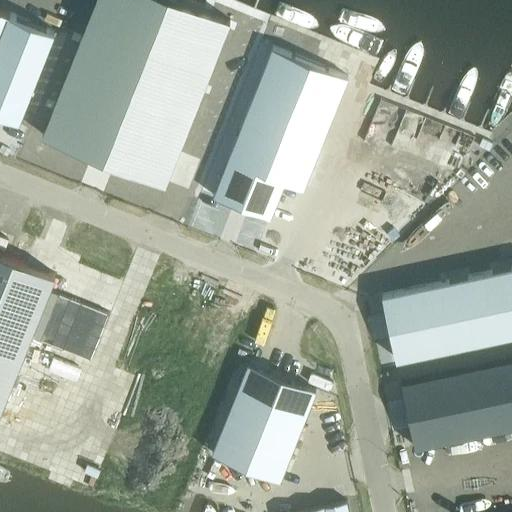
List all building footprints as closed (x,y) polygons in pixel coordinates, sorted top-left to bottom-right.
[(95,0),(42,133),(165,181),(230,19),(183,1),(181,0),(95,0)] [(0,7),(0,33),(9,11),(0,7)] [(9,11),(0,33),(0,112),(19,119),(54,29),(9,11)] [(243,119),(213,194),(270,217),(285,180),(303,187),(318,149),(245,119),(243,119)] [(0,250),(0,411),(30,336),(48,292),(56,273),(0,250)] [(511,265),(382,293),(396,358),(511,332),(511,265)] [(48,292),(30,336),(90,359),(109,312),(59,291),(57,295),(48,292)] [(511,357),(401,381),(415,446),(511,424),(511,357)] [(280,478),(316,388),(248,361),(212,452),(280,478)] [(349,511),(346,499),(284,511),(349,511)]
